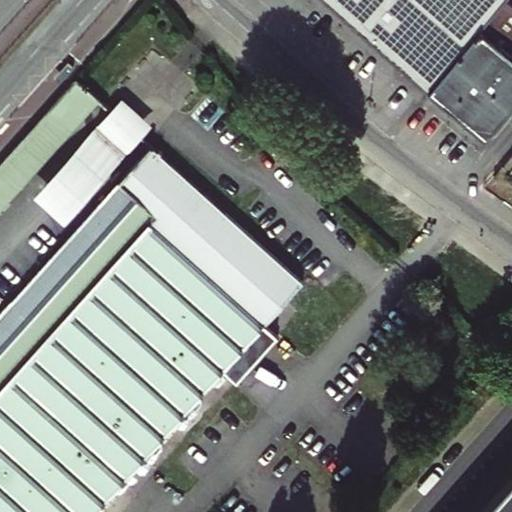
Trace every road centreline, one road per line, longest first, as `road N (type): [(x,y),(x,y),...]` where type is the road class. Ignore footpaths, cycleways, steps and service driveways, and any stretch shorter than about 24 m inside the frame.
road 1 (residential): [(213,0),(511,247)]
road 2 (residential): [(419,511),(511,408)]
road 3 (primary): [(0,93),(84,0)]
